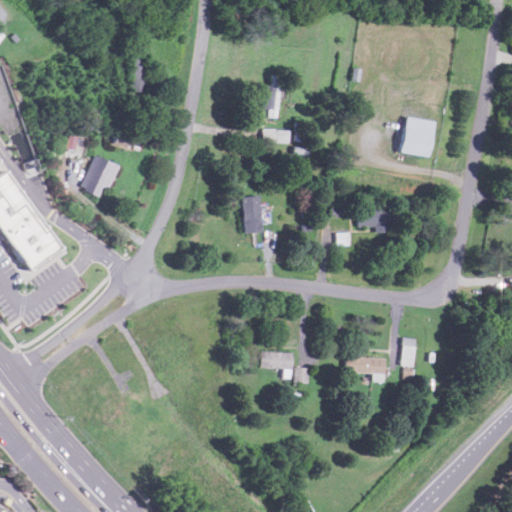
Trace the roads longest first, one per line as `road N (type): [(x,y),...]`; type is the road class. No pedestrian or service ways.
road 1 (residential): [(449,300),(254,280),(149,293),(127,271)]
road 2 (residential): [(493,0),(449,300)]
road 3 (residential): [(202,0),(180,156),(155,233),(127,271)]
road 4 (residential): [(16,378),(149,293)]
road 5 (residential): [(127,271),(24,359),(16,378)]
road 6 (trunk): [(98,474),(0,356)]
